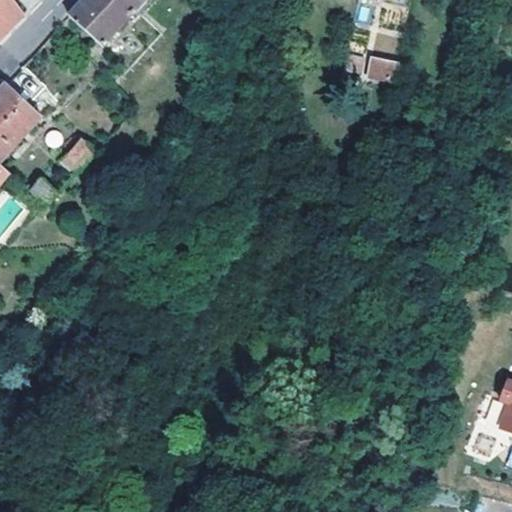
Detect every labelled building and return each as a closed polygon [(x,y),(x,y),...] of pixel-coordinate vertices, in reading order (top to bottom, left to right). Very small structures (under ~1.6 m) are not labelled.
[(0,0),(0,38),(24,13),(13,0),(0,0)] [(82,0),(80,3),(68,15),(102,47),(146,0),(82,0)] [(342,62),(338,78),(345,78),(347,63),(342,62)] [(367,82),(395,87),(399,66),(370,63),(367,82)] [(0,162),(44,115),(9,83),(0,93),(0,162)] [(74,178),(97,153),(82,138),(58,164),(74,178)] [(0,185),(10,174),(0,164),(0,185)] [(41,204),(57,195),(46,176),(29,186),(41,204)] [(511,378),(510,377),(503,397),(511,399),(511,400),(503,425),(511,428),(511,378)]
